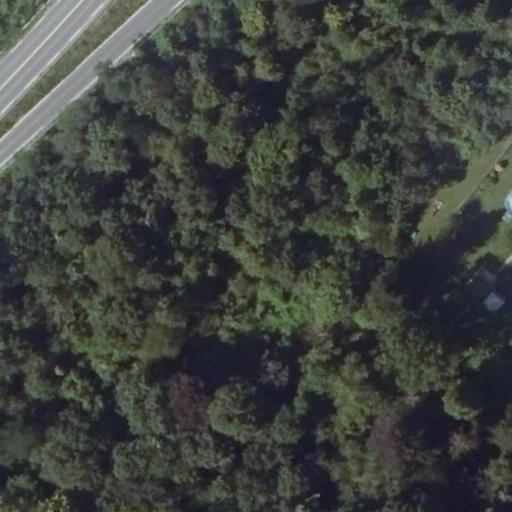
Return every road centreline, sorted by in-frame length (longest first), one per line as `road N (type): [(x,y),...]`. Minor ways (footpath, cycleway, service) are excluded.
road 1 (secondary): [(0,154),(172,0)]
road 2 (secondary): [(88,0),(0,95)]
